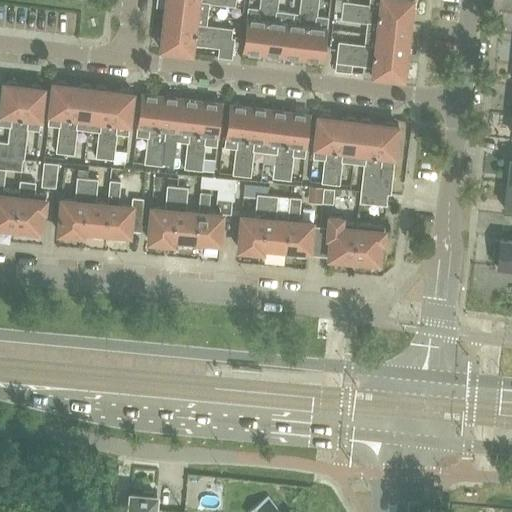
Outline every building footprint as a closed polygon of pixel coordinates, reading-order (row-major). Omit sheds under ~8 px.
[(166,0),(165,7),(208,13),(209,2),(235,5),(235,0),(166,0)] [(263,51),(268,0),(260,0),(260,8),(248,6),(243,49),(263,51)] [(268,0),(263,51),(283,54),(288,11),(277,10),(279,0),(278,0),(268,0)] [(283,54),(302,56),(308,0),(300,0),(299,13),(288,11),(283,54)] [(323,59),(327,28),(328,16),(317,15),(318,0),(308,0),(302,56),(323,59)] [(344,1),(343,10),(411,18),(412,12),(414,10),(415,3),(413,1),(412,0),(369,0),(369,4),(344,1)] [(163,27),(215,34),(231,36),(232,28),(206,25),(208,13),(165,7),(163,27)] [(410,23),(411,18),(343,10),(342,19),(367,22),(365,33),(376,34),(409,38),(409,36),(411,34),(412,27),(410,25),(410,23)] [(234,37),(231,36),(215,34),(163,27),(160,48),(192,52),(193,43),(219,46),(218,56),(232,57),(234,37)] [(339,41),(338,50),(406,58),(407,51),(409,50),(410,43),(408,40),(409,38),(376,34),(365,33),(364,43),(339,41)] [(337,50),(335,66),(335,70),(372,74),(372,75),(404,79),(406,58),(338,50),(337,50)] [(1,103),(0,107),(0,124),(9,126),(8,142),(0,141),(0,156),(15,158),(24,84),(16,83),(15,81),(8,80),(7,82),(3,82),(3,87),(1,103)] [(65,153),(67,136),(73,84),(66,83),(65,81),(58,80),(56,82),(53,81),(48,124),(59,125),(58,135),(57,152),(65,153)] [(25,147),(27,128),(39,129),(41,119),(44,87),(41,86),(39,84),(33,83),(31,85),(24,84),(15,158),(22,159),(35,161),(37,149),(25,147)] [(86,139),(87,129),(88,118),(92,86),(90,86),(89,84),(82,83),(81,85),(73,84),(67,136),(65,153),(74,154),(76,138),(86,139)] [(87,129),(99,130),(96,157),(105,158),(106,142),(112,89),(106,88),(104,86),(98,85),(96,87),(92,86),(88,118),(87,129)] [(112,89),(106,142),(105,158),(113,159),(116,133),(128,134),(133,92),(130,91),(129,89),(122,88),(120,90),(112,89)] [(141,93),(137,124),(136,135),(148,136),(145,163),(153,164),(162,95),(141,93)] [(176,140),(177,129),(181,97),(162,95),(153,164),(162,165),(165,139),(176,140)] [(193,169),(195,153),(202,100),(181,97),(177,129),(176,140),(187,141),(184,168),(193,169)] [(217,145),(218,134),(222,102),(202,100),(195,153),(193,169),(201,170),(214,171),(216,158),(203,156),(203,154),(204,143),(217,145)] [(241,175),(243,159),(249,106),(229,103),(224,145),(222,145),(221,152),(236,154),(234,174),(241,175)] [(269,108),(249,106),(243,159),(241,175),(251,176),(254,150),(264,151),(269,108)] [(282,178),(283,164),(290,111),(269,108),(264,151),(276,152),(274,177),(282,178)] [(310,113),(290,111),(283,164),(282,178),(290,178),(293,154),(305,156),(310,113)] [(330,183),(332,170),(338,117),(331,116),(329,114),(322,113),(321,115),(318,114),(313,157),(324,158),(322,182),(330,183)] [(338,117),(332,170),(330,183),(339,184),(342,160),(353,162),(358,119),(355,119),(353,117),(346,116),(345,118),(338,117)] [(361,163),(358,190),(368,191),(377,122),(370,121),(369,119),(362,118),(361,120),(358,119),(353,162),(361,163)] [(368,191),(387,193),(391,193),(392,177),(380,176),(381,166),(393,167),(394,156),(395,156),(398,124),(395,124),(393,122),(387,121),(385,123),(377,122),(368,191)] [(19,190),(7,189),(9,168),(21,170),(22,159),(15,158),(0,156),(0,225),(16,227),(19,190)] [(58,163),(43,162),(41,186),(56,187),(58,163)] [(132,204),(119,203),(121,180),(119,180),(121,167),(113,166),(109,202),(106,236),(129,238),(130,230),(141,231),(144,198),(133,197),(132,204)] [(83,233),(86,200),(88,177),(87,177),(88,169),(77,167),(75,199),(62,197),(59,231),(83,233)] [(89,168),(88,177),(86,200),(83,233),(106,236),(109,202),(95,201),(97,178),(96,178),(97,169),(89,168)] [(179,177),(176,208),(173,242),(196,244),(199,210),(185,209),(189,174),(179,173),(179,177)] [(201,191),(199,210),(196,244),(219,246),(222,212),(232,213),(235,182),(235,178),(201,175),(200,186),(217,188),(216,202),(222,211),(222,212),(208,211),(210,192),(201,191)] [(173,242),(176,208),(179,177),(168,176),(165,207),(152,206),(149,239),(173,242)] [(321,203),(322,187),(309,186),(307,201),(321,203)] [(333,203),(334,188),(323,187),(322,202),(333,203)] [(19,190),(16,227),(39,229),(41,209),(44,210),(46,193),(19,190)] [(387,193),(368,191),(358,190),(356,203),(379,204),(387,205),(387,193)] [(253,249),(262,249),(265,216),(268,193),(257,192),(255,215),(242,214),(239,247),(242,250),(250,251),(253,249)] [(268,193),(265,216),(262,249),(286,252),(289,219),(275,217),(277,194),(268,193)] [(309,253),(319,254),(320,225),(312,224),(312,221),(299,219),(301,196),(291,196),(289,219),(286,252),(309,254),(309,253)] [(353,259),(357,222),(329,219),(328,226),(320,225),(319,254),(329,256),(328,256),(339,257),(341,260),(348,261),(351,258),(353,259)] [(385,224),(357,222),(353,259),(356,259),(358,262),(365,263),(368,260),(378,261),(380,240),(383,241),(385,224)] [(497,265),(511,266),(511,240),(500,239),(499,247),(494,248),(493,261),(497,263),(497,265)] [(191,473),(191,509),(224,509),(225,473),(191,473)] [(155,511),(157,494),(153,494),(153,491),(143,490),(143,493),(140,493),(140,490),(132,489),(132,492),(130,492),(128,509),(125,509),(124,511),(155,511)] [(248,509),(250,511),(281,511),(267,494),(248,509)]
